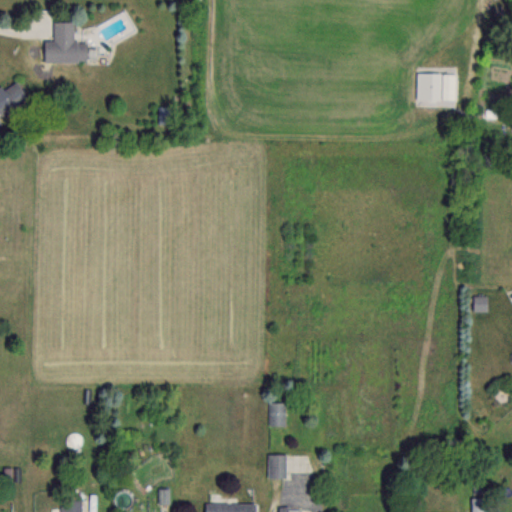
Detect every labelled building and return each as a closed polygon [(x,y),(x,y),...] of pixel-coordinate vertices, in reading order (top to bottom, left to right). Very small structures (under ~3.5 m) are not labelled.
[(42,61),(84,62),(84,41),(71,41),(72,21),(51,21),(51,41),(42,41),(42,61)] [(0,90),(0,111),(25,101),(19,84),(0,90)] [(267,426),(285,426),(285,401),(267,401),(267,426)] [(284,478),(284,453),(266,453),(266,478),(284,478)] [(470,496),(469,511),(501,511),(502,510),(488,509),(488,497),(470,496)] [(79,511),(80,500),(59,500),(59,511),(79,511)] [(253,511),(254,503),(203,503),(202,511),(253,511)]
